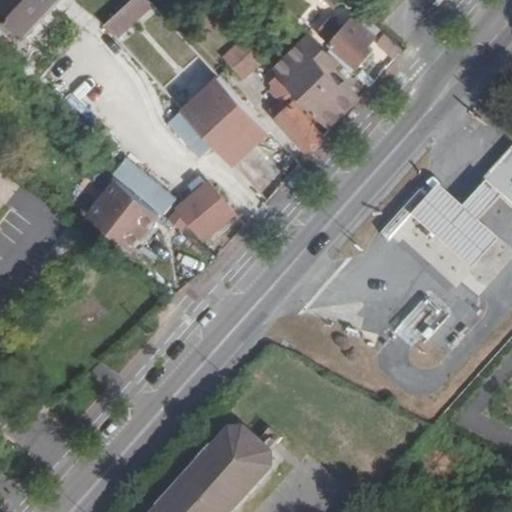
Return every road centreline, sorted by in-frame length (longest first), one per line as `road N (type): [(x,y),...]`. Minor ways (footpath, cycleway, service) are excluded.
road 1 (primary): [(507,0),(431,98),(59,511)]
road 2 (primary): [(88,511),(504,44)]
